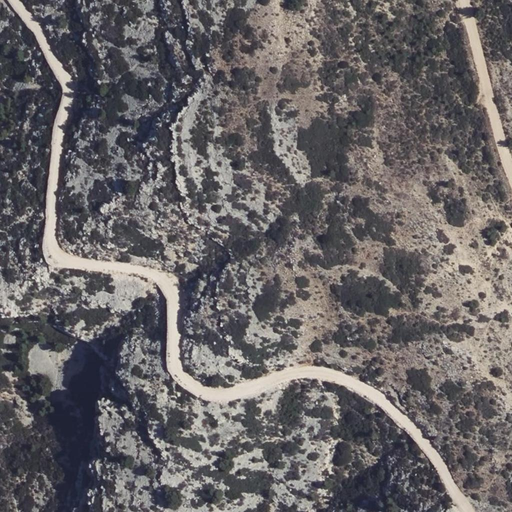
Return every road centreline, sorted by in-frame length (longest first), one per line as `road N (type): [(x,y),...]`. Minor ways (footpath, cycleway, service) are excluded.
road 1 (track): [(467,511),(436,458),(376,396),(306,372),(226,394),(199,391),(175,369),(164,282),(54,251),(49,225),(68,89),(12,0)]
road 2 (track): [(463,0),(511,175)]
